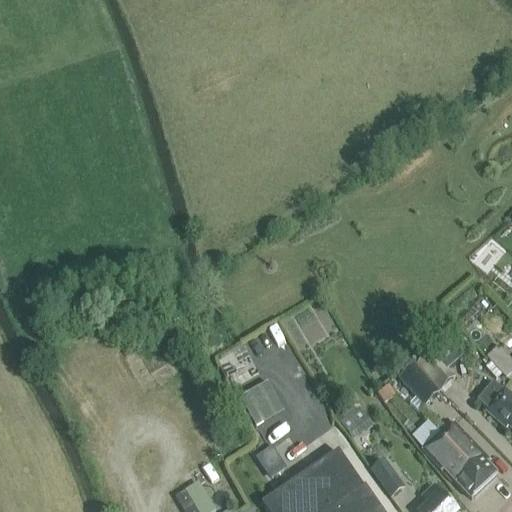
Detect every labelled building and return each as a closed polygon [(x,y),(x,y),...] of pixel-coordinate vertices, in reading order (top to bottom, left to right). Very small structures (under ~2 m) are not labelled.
[(450,371),(463,359),(445,341),(433,353),(450,371)] [(236,386),(262,374),(249,345),(223,357),(236,386)] [(511,375),(511,364),(498,349),(485,360),(490,366),(501,377),(505,382),(511,375)] [(437,392),(450,379),(423,350),(410,364),(437,392)] [(424,411),(440,396),(437,392),(410,364),(409,364),(413,369),(398,382),(424,411)] [(490,366),(485,370),(496,381),(501,377),(490,366)] [(254,390),(255,392),(243,398),(258,426),(287,411),(270,381),(254,390)] [(506,432),(508,429),(511,432),(511,398),(503,391),(501,394),(492,386),(476,404),(486,412),(484,414),(506,432)] [(334,417),(340,426),(350,440),(371,424),(362,410),(356,414),(350,406),(334,417)] [(485,466),(487,464),(452,425),(420,454),(440,474),(442,472),(468,498),(467,499),(471,502),(497,477),(485,466)] [(269,481),(284,471),(270,450),(255,460),(269,481)] [(337,455),(261,507),(264,511),(379,511),(364,490),(361,491),(338,458),(339,457),(337,455)] [(369,473),(390,502),(405,491),(384,462),(369,473)] [(438,497),(432,490),(421,500),(428,507),(422,511),(454,511),(439,496),(438,497)] [(195,511),(184,494),(175,500),(181,511),(195,511)]
